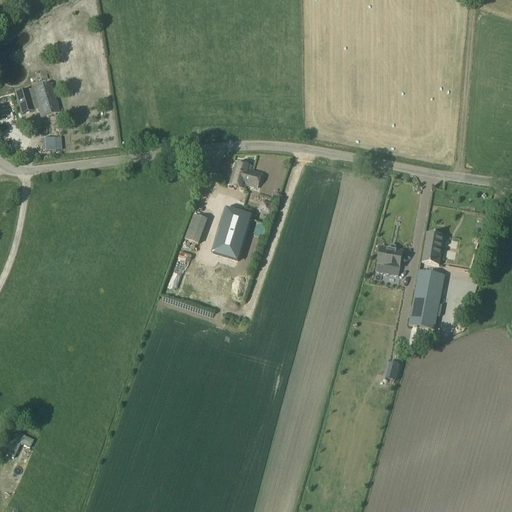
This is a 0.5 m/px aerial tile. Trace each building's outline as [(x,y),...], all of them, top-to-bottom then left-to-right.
[(59,115),(51,86),(33,91),(27,93),(15,96),(21,116),(33,113),(33,112),(39,111),(41,120),(59,115)] [(38,141),(39,155),(53,154),(52,140),(38,141)] [(261,176),(250,173),(251,168),(235,164),(229,186),(245,191),(247,183),(257,186),(256,190),(257,190),(261,176)] [(227,214),(211,258),(236,266),(251,223),(227,214)] [(193,217),(185,242),(199,246),(207,222),(193,217)] [(419,244),(418,248),(424,249),(422,264),(439,267),(444,237),(427,235),(425,244),(419,244)] [(381,249),(378,265),(406,271),(406,270),(400,269),(403,253),(396,251),(396,249),(396,248),(395,247),(393,246),(391,246),(390,247),(389,248),(388,250),(381,249)] [(419,273),(409,327),(435,332),(437,323),(446,325),(447,319),(468,323),(473,290),(444,285),(445,278),(419,273)]
